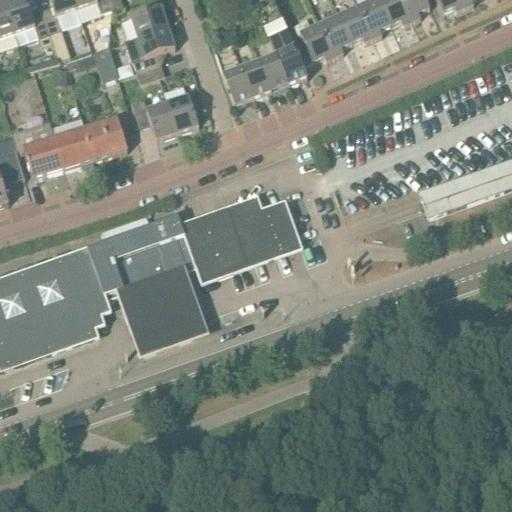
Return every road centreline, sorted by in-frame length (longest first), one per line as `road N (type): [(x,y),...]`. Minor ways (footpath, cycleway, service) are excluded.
road 1 (secondary): [(0,442),(511,264)]
road 2 (residential): [(235,160),(511,33)]
road 3 (residential): [(0,239),(235,160)]
road 4 (residential): [(181,0),(235,160)]
